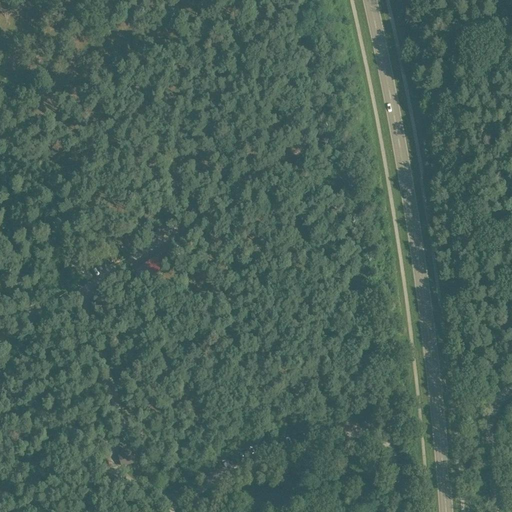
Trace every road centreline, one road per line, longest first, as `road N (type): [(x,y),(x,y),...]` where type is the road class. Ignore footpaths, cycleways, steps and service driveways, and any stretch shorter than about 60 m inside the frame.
road 1 (primary): [(445,511),(428,332),(368,0)]
road 2 (track): [(511,29),(460,60),(473,209),(511,304)]
road 3 (unclassified): [(171,511),(230,471),(356,435),(388,449),(395,511)]
road 4 (track): [(80,303),(309,156)]
road 5 (unclassified): [(496,511),(491,423),(497,403),(511,392)]
